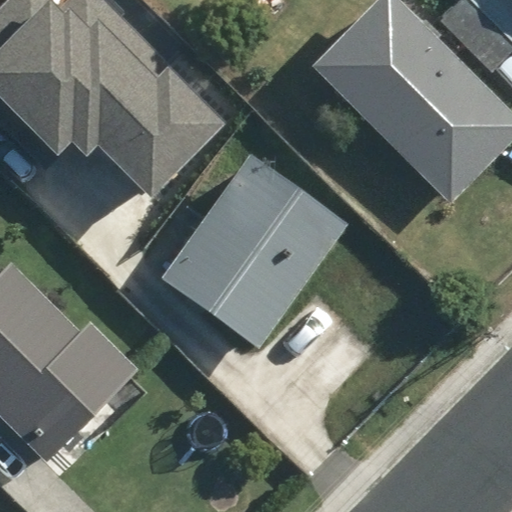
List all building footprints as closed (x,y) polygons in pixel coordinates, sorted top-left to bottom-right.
[(62,146),(115,200),(192,125),(68,0),(3,0),(0,3),(0,136),(35,172),(62,146)] [(511,143),(511,123),(383,0),(376,0),(306,73),(448,210),(511,143)] [(258,355),(342,229),(239,160),(154,285),(258,355)] [(131,375),(83,327),(74,336),(6,267),(0,272),(0,430),(38,468),(131,375)] [(178,511),(205,490),(141,415),(110,441),(169,511),(178,511)]
